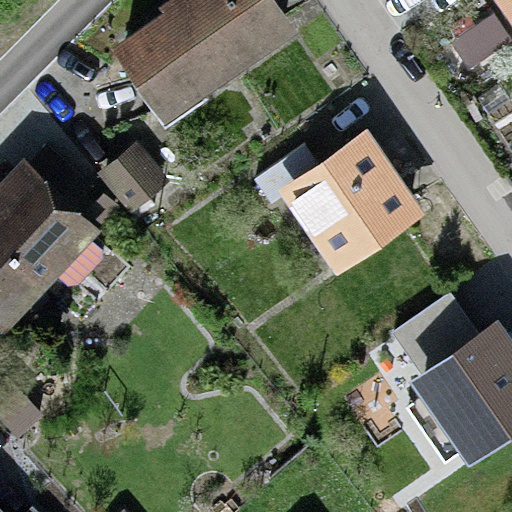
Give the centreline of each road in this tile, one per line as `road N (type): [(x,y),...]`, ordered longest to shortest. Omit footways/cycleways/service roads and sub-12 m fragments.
road 1 (residential): [(511,243),(343,0)]
road 2 (residential): [(91,0),(0,93)]
